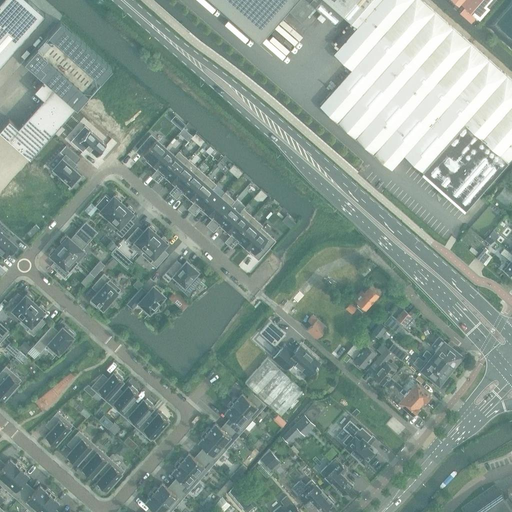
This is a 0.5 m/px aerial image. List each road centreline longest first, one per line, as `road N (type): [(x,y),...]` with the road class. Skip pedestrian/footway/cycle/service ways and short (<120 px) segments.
road 1 (primary): [(171,43),(410,266),(500,363)]
road 2 (primary): [(511,337),(339,176),(171,43)]
road 3 (residential): [(111,511),(193,419),(24,267)]
road 4 (unclassified): [(435,449),(262,296)]
road 5 (residential): [(113,167),(262,296)]
road 6 (residential): [(0,422),(103,511)]
road 7 (residential): [(113,167),(24,267)]
